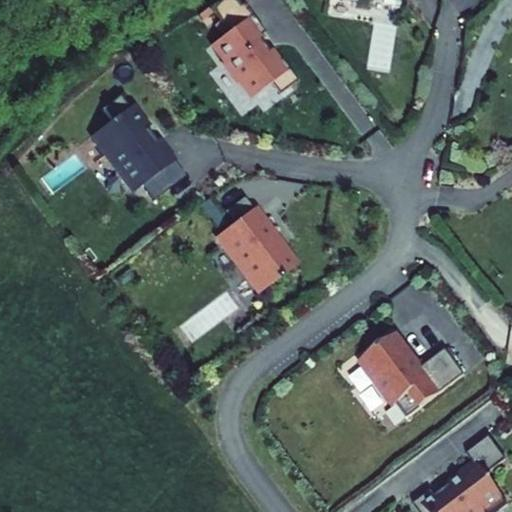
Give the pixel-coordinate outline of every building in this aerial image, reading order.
[(269,31),(245,0),(227,0),(215,9),(233,31),(218,42),(231,59),(229,61),(244,82),(247,80),(259,95),(276,82),(284,92),(302,79),(286,58),(281,61),(262,36),(269,31)] [(148,126),(123,92),(105,105),(114,117),(98,129),(116,153),(111,156),(128,180),(133,176),(139,185),(176,158),(160,137),(158,138),(149,125),(148,126)] [(278,229),(258,203),(256,204),(236,220),(223,230),(229,238),(225,241),(240,260),(244,257),(266,286),(298,262),(274,231),(278,229)] [(420,359),(397,330),(376,346),(378,349),(369,356),(388,382),(385,384),(400,403),(403,401),(414,415),(471,371),(452,345),(422,368),(417,361),(420,359)] [(511,455),(511,452),(496,432),(474,449),(481,459),(469,468),(471,471),(443,493),(438,487),(420,500),(429,511),(483,511),(491,506),(495,511),(499,511),(511,502),(511,495),(493,470),(511,455)]
